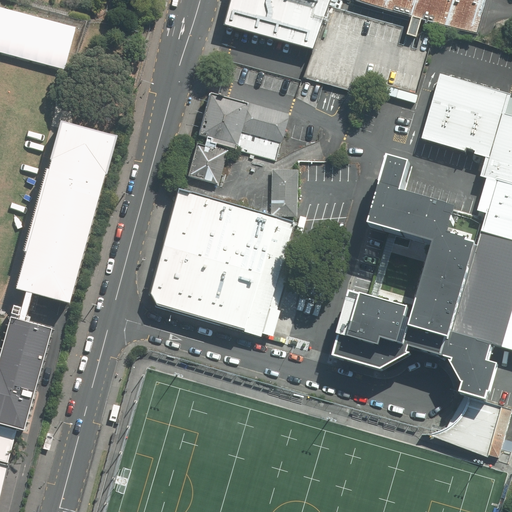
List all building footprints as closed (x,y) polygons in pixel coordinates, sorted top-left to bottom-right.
[(228,0),(221,28),(311,53),(323,21),(327,8),(329,0),(228,0)] [(482,0),(354,0),(354,4),(409,19),(407,30),(417,32),(420,23),(473,37),(480,10),(482,0)] [(416,93),(431,36),(417,32),(407,30),(327,8),(323,21),(311,53),(306,68),(303,78),(313,81),(335,86),(371,96),(375,83),(416,93)] [(511,116),(507,115),(510,107),(511,98),(511,96),(441,76),(423,141),(487,159),(482,178),(489,180),(481,210),(489,213),(455,335),(511,351),(511,116)] [(287,114),(208,93),(195,141),(274,162),(287,114)] [(66,121),(20,288),(75,303),(120,136),(66,121)] [(226,153),(196,145),(187,178),(217,186),(226,153)] [(454,237),(461,211),(404,196),(412,168),(386,161),(367,232),(429,249),(413,307),(349,290),(331,355),(381,369),(413,350),(453,362),(461,377),(465,384),(462,396),(491,404),(498,381),(501,367),(492,365),(496,351),(445,338),(472,242),(454,237)] [(295,171),(270,171),(270,212),(295,212),(295,171)] [(292,223),(178,191),(151,292),(157,303),(261,334),(292,223)] [(0,498),(17,430),(26,432),(51,331),(10,321),(0,361),(0,498)] [(446,432),(433,436),(485,453),(487,449),(499,453),(511,416),(469,402),(466,412),(457,423),(446,432)]
